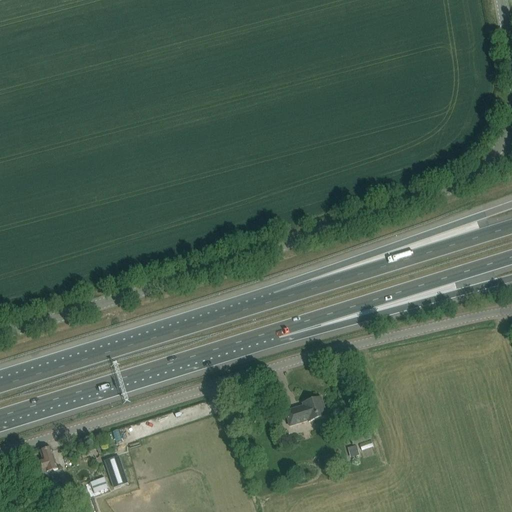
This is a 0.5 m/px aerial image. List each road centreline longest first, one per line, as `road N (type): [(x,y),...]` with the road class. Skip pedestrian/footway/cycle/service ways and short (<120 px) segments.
road 1 (unclassified): [(0,336),(447,193),(501,146),(511,98)]
road 2 (unclassified): [(0,453),(303,358),(511,311)]
road 3 (motorway): [(0,416),(277,330)]
road 4 (motorway): [(276,299),(0,386)]
road 5 (motorway): [(511,205),(276,299)]
road 6 (motorway): [(511,226),(276,299)]
road 7 (motorway): [(277,330),(511,257)]
road 8 (motorway): [(277,330),(511,278)]
